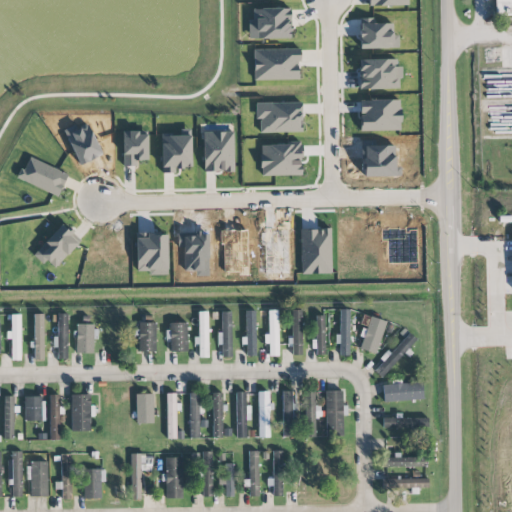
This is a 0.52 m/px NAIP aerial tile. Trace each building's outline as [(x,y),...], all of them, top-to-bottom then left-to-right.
[(511,0),(495,0),(495,16),(511,15),(511,0)] [(253,50),(253,80),(299,79),(298,49),(253,50)] [(398,61),(361,60),(361,88),(398,88),(398,61)] [(161,172),(174,172),(174,167),(175,167),(175,169),(183,168),(183,166),(191,166),(190,135),(190,128),(180,128),(180,135),(172,135),(172,133),(160,133),(161,172)] [(122,166),(136,166),(136,160),(147,159),(147,134),(138,134),(137,130),(122,130),(122,166)] [(203,171),(220,171),(220,170),(222,170),(222,171),(234,171),(233,131),(224,131),(212,132),(212,131),(203,131),(203,171)] [(261,176),(301,175),(301,143),(260,144),(261,176)] [(17,179),(58,197),(67,175),(27,157),(17,179)] [(54,268),(80,240),(72,232),(73,231),(73,230),(72,230),(68,226),(65,228),(61,223),(32,254),(42,264),(46,260),(54,268)] [(219,230),(222,230),(222,229),(235,229),(235,230),(242,230),(242,229),(247,229),(247,275),(238,275),(238,272),(224,272),(223,246),(221,246),(221,244),(220,244),(219,230)] [(331,274),(331,229),(300,230),(301,274),(331,274)] [(184,271),(194,270),(195,276),(208,276),(207,230),(193,230),(194,235),(189,235),(189,232),(176,232),(177,246),(181,246),(181,249),(183,249),(184,271)] [(135,232),(147,232),(147,233),(159,232),(159,234),(166,234),(167,274),(148,274),(148,271),(136,271),(136,261),(135,261),(135,232)] [(98,241),(109,241),(109,245),(122,245),(123,272),(114,272),(114,276),(98,277),(98,241)] [(197,311),(207,310),(207,329),(211,329),(211,332),(208,332),(208,357),(198,357),(198,344),(193,344),(193,336),(198,336),(197,311)] [(277,310),(267,310),(267,356),(278,356),(277,310)] [(301,310),(291,310),(292,355),(302,355),(301,310)] [(349,310),(340,310),(339,335),(335,335),(335,344),(339,344),(339,356),(349,356),(349,310)] [(221,311),(230,311),(231,357),(222,357),(221,344),(217,344),(217,332),(222,332),(221,311)] [(256,356),(254,311),(245,311),(247,356),(256,356)] [(43,314),(33,314),(34,359),(44,359),(43,314)] [(67,359),(67,314),(57,314),(57,336),(52,336),(52,349),(57,348),(57,359),(67,359)] [(20,315),(8,315),(8,339),(11,339),(11,360),(20,360),(20,315)] [(316,355),(325,355),(323,316),(315,316),(316,355)] [(361,350),(378,353),(384,320),(367,317),(361,350)] [(139,322),(155,323),(155,351),(138,350),(138,339),(134,339),(134,329),(139,329),(139,322)] [(170,352),(187,351),(187,329),(190,329),(190,326),(187,326),(187,322),(169,323),(170,330),(165,330),(166,342),(170,341),(170,352)] [(75,353),(93,354),(94,324),(75,324),(75,353)] [(389,354),(388,353),(373,369),(381,377),(416,340),(409,334),(389,354)] [(282,437),(292,437),(292,409),(295,409),(295,403),(292,403),(292,391),(282,391),(282,437)] [(315,391),(305,391),(306,437),(315,437),(314,418),(316,418),(315,391)] [(342,391),(324,391),(326,436),(343,435),(342,415),(347,415),(346,405),(342,405),(342,391)] [(250,405),(245,405),(245,392),(235,393),(236,439),(246,438),(245,420),(250,420),(250,405)] [(270,438),(269,402),(268,402),(268,392),(257,392),(258,438),(270,438)] [(198,393),(189,393),(190,439),(199,438),(198,393)] [(221,393),(211,393),(212,438),(222,437),(221,393)] [(71,432),(90,431),(89,394),(70,395),(71,432)] [(152,394),(135,394),(135,424),(153,423),(152,394)] [(177,439),(176,403),(175,403),(175,394),(165,394),(166,439),(177,439)] [(59,440),(59,395),(50,395),(49,440),(59,440)] [(3,439),(13,439),(14,397),(4,396),(3,439)] [(43,421),(43,397),(25,396),(24,421),(43,421)] [(382,418),(382,428),(428,427),(428,418),(398,418),(382,418)] [(22,496),(21,451),(11,451),(12,459),(7,460),(7,485),(12,485),(12,496),(22,496)] [(257,451),(248,451),(249,496),(258,496),(257,451)] [(281,451),(272,451),(273,484),(272,484),(273,496),(283,496),(281,451)] [(212,496),(211,452),(201,452),(202,496),(212,496)] [(72,499),(70,454),(60,454),(61,500),(72,499)] [(140,499),(140,471),(152,471),(151,455),(130,455),(131,499),(140,499)] [(181,457),(165,458),(166,498),(182,498),(181,457)] [(424,458),(382,457),(382,466),(424,467),(424,458)] [(29,462),(30,497),(47,496),(46,461),(29,462)] [(306,463),(293,463),(292,494),(305,494),(306,463)] [(224,476),(217,476),(217,485),(224,485),(224,497),(233,497),(232,464),(224,464),(224,476)] [(100,498),(100,481),(104,481),(104,469),(83,470),(83,499),(100,498)] [(382,479),(382,489),(428,488),(428,478),(382,479)]
